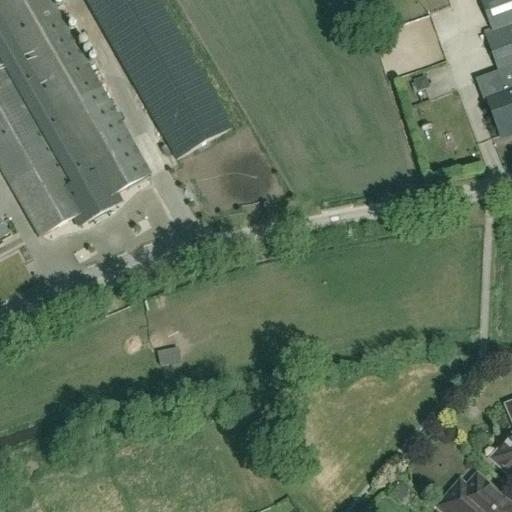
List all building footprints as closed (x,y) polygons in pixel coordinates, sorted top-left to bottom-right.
[(0,0),(0,169),(40,240),(73,221),(76,226),(121,201),(117,195),(150,177),(49,0),(0,0)] [(231,131),(156,0),(84,0),(176,162),(231,131)] [(511,0),(482,0),(492,26),(495,35),(487,37),(501,75),(502,78),(498,79),(504,96),(491,101),(492,103),(504,138),(505,140),(511,138),(511,0)] [(177,350),(156,354),(158,368),(180,364),(177,350)] [(511,407),(509,409),(511,417),(511,441),(494,462),(502,469),(501,472),(509,478),(511,478),(511,407)] [(510,511),(500,503),(502,501),(479,480),(468,492),(462,486),(440,510),(442,511),(510,511)] [(410,483),(398,488),(405,504),(417,499),(410,483)]
